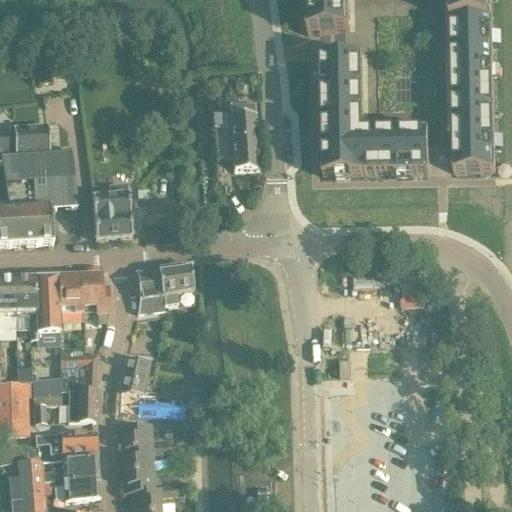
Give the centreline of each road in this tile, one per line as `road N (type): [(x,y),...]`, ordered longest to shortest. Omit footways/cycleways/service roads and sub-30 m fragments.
road 1 (unclassified): [(309,511),(291,243)]
road 2 (unclassified): [(472,511),(458,297),(468,259)]
road 3 (unclassified): [(112,511),(109,400),(119,261)]
road 4 (unclassified): [(291,243),(277,194),(256,0)]
road 5 (unclassified): [(468,259),(419,243),(291,243)]
road 6 (unclassified): [(119,261),(291,243)]
